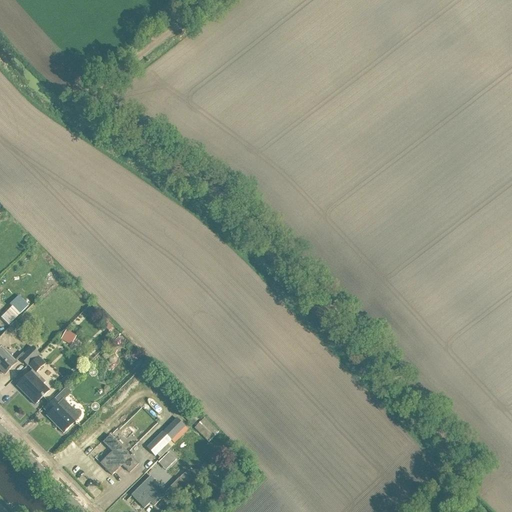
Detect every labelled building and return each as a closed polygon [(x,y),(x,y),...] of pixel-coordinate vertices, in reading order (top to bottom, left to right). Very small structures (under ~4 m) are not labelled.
[(12,308),(1,319),(8,327),(20,316),(12,308)] [(70,345),(73,338),(65,333),(61,340),(70,345)] [(0,370),(4,375),(15,363),(0,347),(0,370)] [(27,367),(38,355),(32,348),(20,360),(27,367)] [(41,397),(47,391),(42,386),(44,384),(35,374),(44,364),(38,358),(28,367),(32,371),(16,387),(34,406),(42,398),(41,397)] [(63,434),(74,423),(79,418),(79,416),(79,413),(78,411),(75,412),(73,412),(62,401),(70,394),(65,389),(54,400),(44,411),(48,415),(46,417),(63,434)] [(192,427),(198,421),(190,413),(184,419),(192,427)] [(208,444),(218,434),(204,420),(194,430),(208,444)] [(155,458),(184,429),(177,423),(164,435),(162,433),(146,449),(155,458)] [(129,474),(137,465),(109,437),(103,444),(112,453),(100,465),(111,476),(121,466),(129,474)] [(174,457),(167,464),(174,471),(181,463),(174,457)] [(161,480),(169,472),(165,467),(156,475),(161,480)] [(175,497),(192,480),(185,473),(169,490),(175,497)] [(166,495),(150,479),(131,497),(143,509),(149,504),(153,508),(166,495)]
